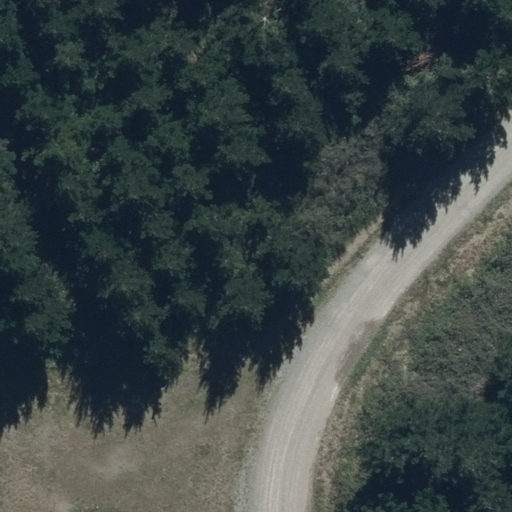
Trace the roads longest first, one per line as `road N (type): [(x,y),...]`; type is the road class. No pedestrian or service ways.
road 1 (track): [(190,466),(511,159)]
road 2 (track): [(0,425),(43,454),(190,466)]
